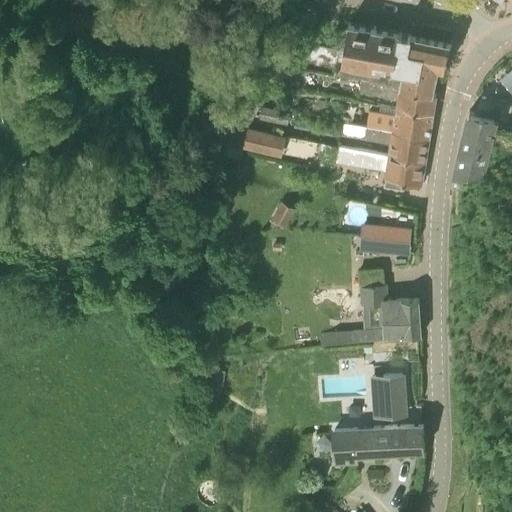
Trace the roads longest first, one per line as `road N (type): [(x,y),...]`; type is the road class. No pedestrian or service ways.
road 1 (tertiary): [(432,511),(440,450),(434,295),(441,167),(459,83),(492,42)]
road 2 (track): [(0,242),(105,212),(193,158),(237,113),(320,0)]
road 3 (track): [(148,189),(191,77),(184,27),(161,0)]
